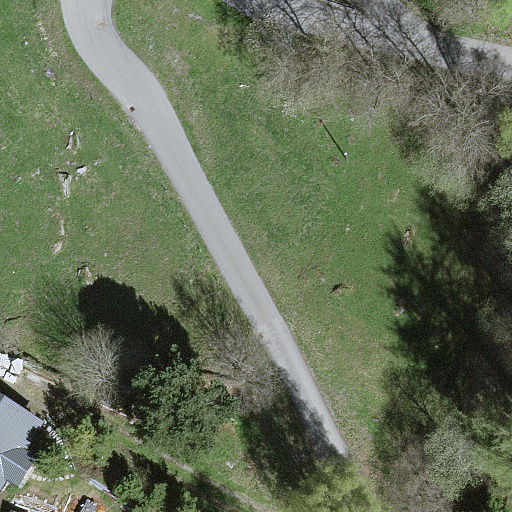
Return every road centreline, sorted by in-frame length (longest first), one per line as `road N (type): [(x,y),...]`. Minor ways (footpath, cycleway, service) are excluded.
road 1 (residential): [(87,0),(94,37),(154,114),(359,511)]
road 2 (residential): [(511,65),(265,0)]
